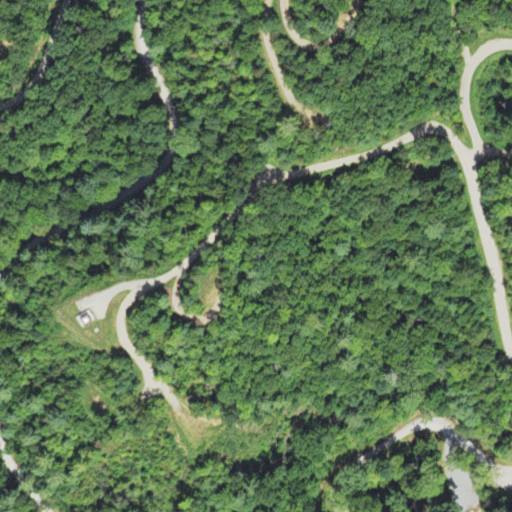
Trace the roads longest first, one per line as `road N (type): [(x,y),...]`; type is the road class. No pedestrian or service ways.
road 1 (residential): [(511,487),(434,423),(414,425),(344,471),(337,511),(34,497),(14,476),(0,453),(9,258),(37,234),(123,191),(167,151),(164,113),(130,32),(130,0)]
road 2 (residential): [(153,377),(125,344),(116,316),(127,297),(183,267),(257,192),(418,135),(472,133)]
road 3 (residential): [(499,479),(511,472),(507,333),(471,181),(464,91),(477,53),(511,44)]
road 4 (residential): [(369,0),(350,36),(326,45),(310,42),(296,26),(287,0)]
road 5 (residential): [(0,105),(22,95),(38,74),(65,0)]
